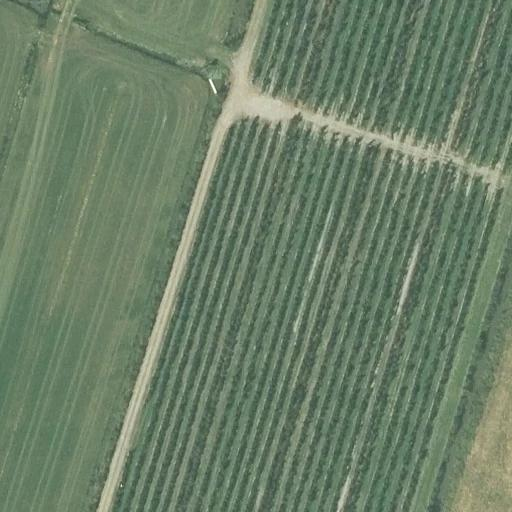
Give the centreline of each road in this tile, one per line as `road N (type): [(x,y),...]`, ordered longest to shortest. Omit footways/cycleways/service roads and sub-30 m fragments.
road 1 (track): [(98,511),(235,65)]
road 2 (track): [(255,0),(235,65),(106,0)]
